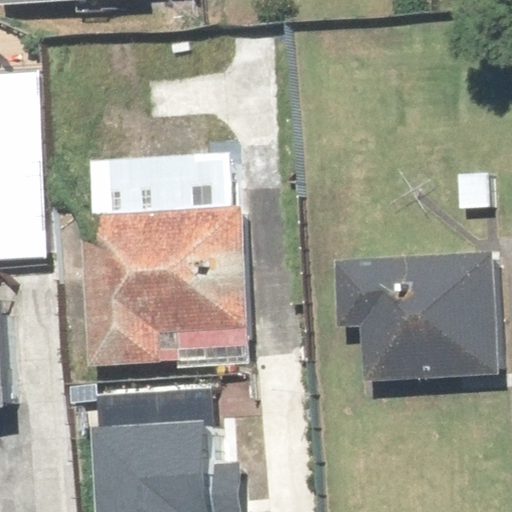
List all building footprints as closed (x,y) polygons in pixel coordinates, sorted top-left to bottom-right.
[(6,0),(7,16),(64,12),(155,5),(154,0),(6,0)] [(257,331),(247,209),(160,216),(87,222),(99,375),(169,370),(167,338),(257,331)] [(506,263),(341,269),(344,331),(367,330),(371,388),(510,383),(506,263)] [(0,419),(19,418),(11,300),(0,300),(0,419)] [(110,395),(116,511),(254,511),(252,466),(228,468),(223,389),(110,395)]
